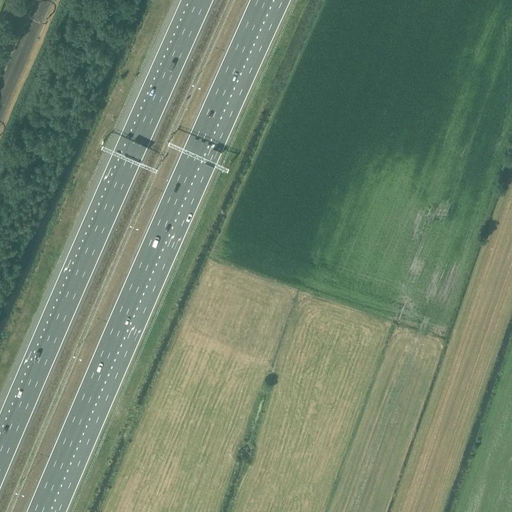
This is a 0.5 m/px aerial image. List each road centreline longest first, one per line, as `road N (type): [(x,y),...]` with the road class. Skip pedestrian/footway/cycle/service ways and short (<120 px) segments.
road 1 (motorway): [(40,511),(262,0)]
road 2 (motorway): [(200,0),(0,463)]
